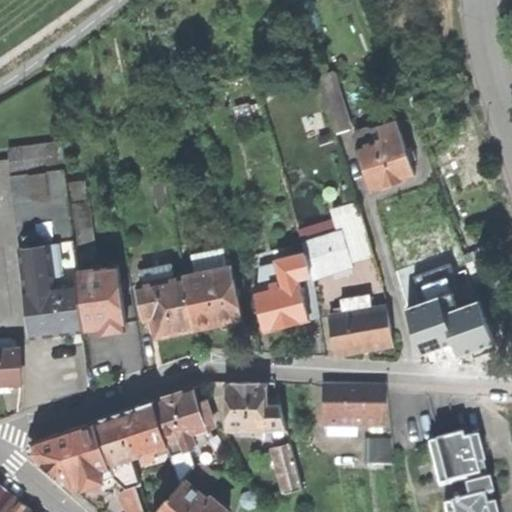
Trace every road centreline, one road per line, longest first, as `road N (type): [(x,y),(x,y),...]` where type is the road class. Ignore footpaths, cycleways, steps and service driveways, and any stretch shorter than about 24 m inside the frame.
road 1 (residential): [(0,440),(212,371),(511,382)]
road 2 (residential): [(511,119),(484,0)]
